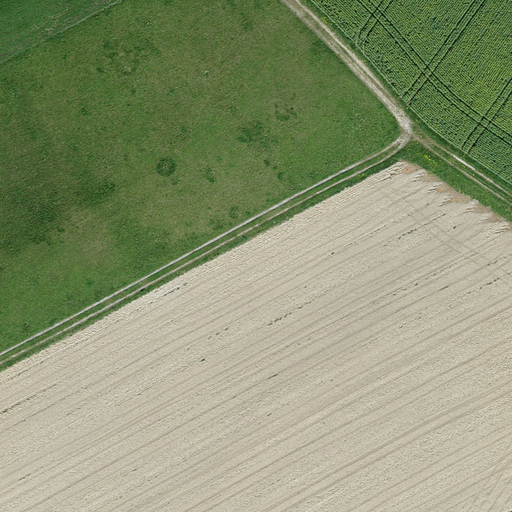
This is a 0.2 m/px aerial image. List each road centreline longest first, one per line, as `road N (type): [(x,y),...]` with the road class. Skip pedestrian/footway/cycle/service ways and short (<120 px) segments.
road 1 (track): [(399,136),(0,353)]
road 2 (track): [(511,211),(399,136),(275,0)]
